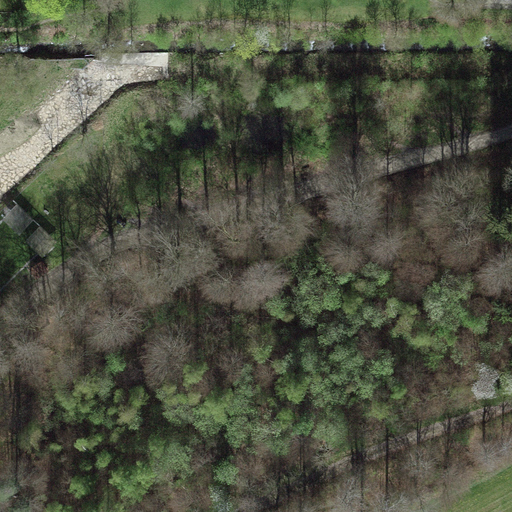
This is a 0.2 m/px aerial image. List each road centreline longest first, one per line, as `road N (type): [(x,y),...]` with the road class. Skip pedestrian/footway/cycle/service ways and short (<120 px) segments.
road 1 (unclassified): [(511,127),(138,237),(0,319)]
road 2 (track): [(236,511),(356,456),(511,400)]
